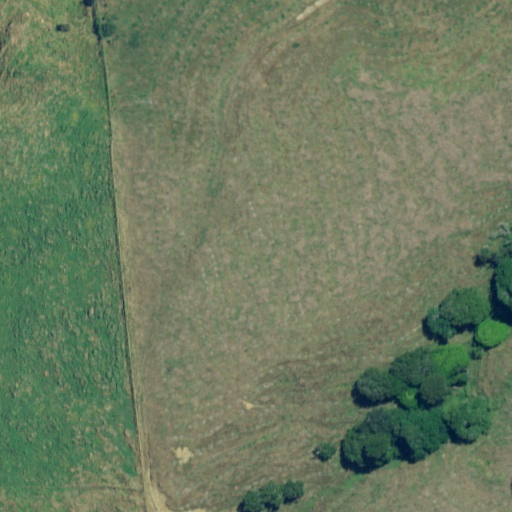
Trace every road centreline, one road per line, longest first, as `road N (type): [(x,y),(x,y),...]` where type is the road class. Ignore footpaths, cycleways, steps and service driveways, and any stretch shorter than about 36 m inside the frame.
road 1 (track): [(165,511),(147,466),(136,380),(139,315),(199,236),(275,45),(324,0)]
road 2 (track): [(309,511),(338,474),(325,440),(278,464),(218,511)]
